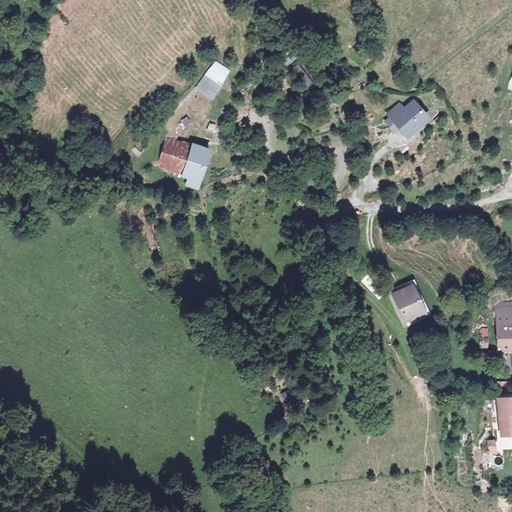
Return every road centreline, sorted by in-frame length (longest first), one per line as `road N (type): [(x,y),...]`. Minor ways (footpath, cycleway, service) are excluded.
road 1 (residential): [(511,193),(443,207),(341,205),(321,215)]
road 2 (track): [(321,215),(322,254),(394,323)]
